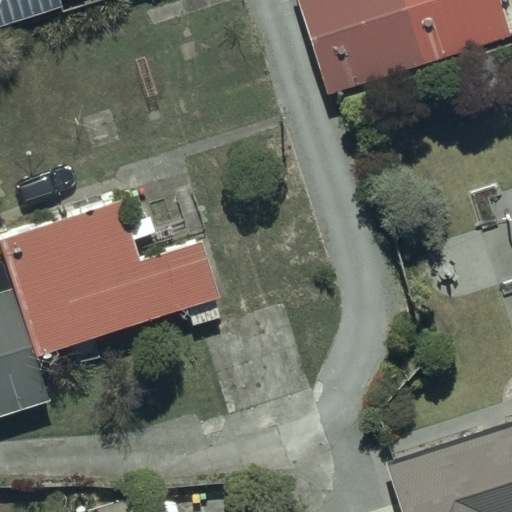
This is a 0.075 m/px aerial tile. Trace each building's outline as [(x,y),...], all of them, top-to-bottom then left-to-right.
[(0,0),(0,19),(55,3),(54,0),(0,0)] [(511,0),(289,0),(319,93),(511,31),(511,0)] [(511,415),(377,462),(392,511),(511,511),(511,193),(492,200),(511,264),(511,415)] [(127,256),(108,195),(0,228),(0,279),(2,288),(0,288),(0,411),(44,398),(29,349),(182,302),(189,324),(216,316),(192,236),(127,256)] [(132,511),(126,493),(67,511),(132,511)]
